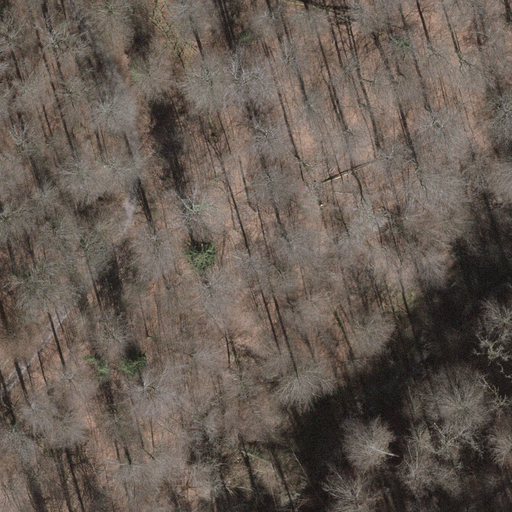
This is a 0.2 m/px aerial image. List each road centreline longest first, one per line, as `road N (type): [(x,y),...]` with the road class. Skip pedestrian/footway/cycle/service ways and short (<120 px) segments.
road 1 (track): [(139,153),(135,202),(109,251),(0,394)]
road 2 (track): [(139,153),(122,83),(69,0)]
